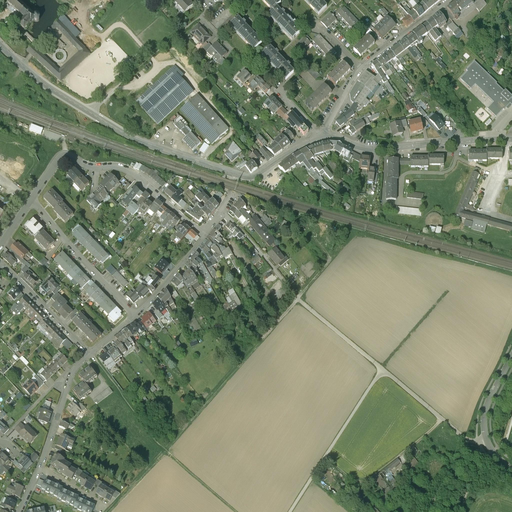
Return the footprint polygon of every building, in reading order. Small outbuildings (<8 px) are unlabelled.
[(11,0),(7,3),(25,20),(23,22),(21,20),(17,23),(20,26),(19,26),(25,32),(34,21),(35,22),(37,22),(38,22),(39,21),(39,20),(40,19),(39,17),(39,16),(38,16),(37,15),(35,16),(34,16),(17,1),(17,0),(11,0)] [(177,0),(174,3),(174,4),(176,2),(182,9),(180,11),(183,14),(194,4),(190,0),(177,0)] [(264,0),(263,1),(269,7),(270,6),(273,10),(276,7),(280,3),(277,0),(264,0)] [(306,0),(311,5),(310,6),(314,10),(315,9),(319,13),(326,6),(322,2),(323,1),(322,0),(306,0)] [(411,0),(406,0),(414,9),(416,9),(413,11),(413,12),(419,18),(423,15),(411,0)] [(422,4),(420,6),(419,4),(415,0),(411,0),(423,15),(428,11),(422,4)] [(424,0),(425,1),(422,4),(428,11),(434,6),(429,0),(424,0)] [(469,0),(458,0),(443,12),(451,21),(455,19),(454,17),(472,4),(469,0)] [(482,0),(479,0),(474,4),(477,8),(477,9),(479,12),(486,5),(482,0)] [(406,6),(404,4),(402,6),(400,3),(399,5),(402,8),(407,14),(410,12),(405,7),(406,6)] [(473,5),(457,17),(460,21),(477,9),(477,8),(474,4),(473,5)] [(293,24),(283,14),(284,13),(283,11),(281,12),(276,7),(273,10),(269,14),(284,29),(283,30),(289,36),(290,35),(293,39),(300,32),(295,26),(296,25),(294,23),(293,24)] [(350,15),(348,12),(346,10),(344,8),(338,14),(340,16),(340,15),(343,17),(342,18),(344,20),(345,19),(347,22),(346,22),(348,25),(349,24),(351,26),(350,27),(352,29),(353,28),(356,31),(361,25),(359,23),(357,21),(355,19),(354,19),(352,17),(353,17),(351,14),(350,15)] [(407,14),(402,8),(400,10),(406,18),(409,16),(407,14)] [(419,18),(413,12),(411,13),(410,12),(407,14),(409,16),(414,22),(419,18)] [(328,16),(326,18),(325,17),(323,20),(324,20),(321,22),(327,28),(329,26),(328,26),(331,23),(331,24),(333,22),(333,21),(335,19),(333,17),(334,16),(333,15),(332,15),(330,13),(328,15),(328,16)] [(234,14),(216,30),(220,34),(230,26),(231,25),(238,18),(234,14)] [(439,14),(432,20),(437,27),(438,29),(446,23),(439,14)] [(63,15),(57,20),(75,39),(80,34),(63,15)] [(406,18),(402,22),(405,26),(407,28),(414,22),(409,16),(406,18)] [(387,17),(384,20),(381,17),(377,20),(389,32),(395,26),(387,17)] [(255,36),(244,25),(245,23),(243,21),(242,23),(238,18),(231,25),(246,41),(245,42),(249,46),(250,45),(254,50),(262,43),(257,38),(258,37),(257,35),(255,36)] [(79,52),(59,71),(32,46),(27,51),(29,53),(61,81),(90,54),(75,39),(57,20),(53,25),(79,52)] [(389,32),(377,20),(374,23),(377,27),(374,30),(382,39),(389,32)] [(432,20),(426,24),(435,35),(437,33),(436,30),(434,30),(437,27),(432,20)] [(462,33),(452,23),(447,27),(453,33),(453,34),(457,38),(462,33)] [(435,35),(426,24),(421,28),(426,35),(427,35),(430,33),(430,35),(432,37),(435,35)] [(201,28),(198,26),(198,25),(190,32),(194,36),(194,35),(200,41),(199,42),(202,45),(210,38),(201,28)] [(421,28),(413,34),(418,41),(426,35),(421,28)] [(46,31),(37,40),(40,43),(48,34),(46,31)] [(372,32),(368,36),(369,37),(372,40),(376,36),(372,32)] [(413,34),(405,40),(410,47),(414,45),(416,44),(418,45),(420,43),(418,41),(413,34)] [(323,40),(321,37),(321,38),(319,35),(313,41),(315,43),(315,42),(318,45),(317,45),(319,48),(320,47),(322,49),(321,50),(323,52),(324,51),(326,54),(325,54),(327,56),(328,56),(331,58),(336,53),(334,51),(332,49),(332,48),(330,46),(329,47),(327,44),(328,44),(326,42),(325,42),(323,40)] [(303,40),(301,42),(300,41),(298,44),(296,46),(302,52),(304,50),(303,50),(306,47),(306,48),(308,46),(308,45),(310,43),(305,37),(302,39),(303,40)] [(369,37),(366,40),(365,39),(356,47),(358,48),(355,51),(360,57),(375,43),(372,40),(369,37)] [(428,37),(420,43),(421,45),(430,39),(428,37)] [(64,47),(56,39),(53,41),(62,50),(64,47)] [(405,40),(399,45),(404,52),(407,49),(410,47),(405,40)] [(222,49),(217,43),(212,47),(207,52),(207,53),(208,52),(211,55),(213,54),(215,56),(212,58),(217,63),(222,58),(227,54),(227,53),(226,54),(222,49)] [(209,44),(203,49),(207,52),(212,47),(209,44)] [(399,45),(390,51),(396,58),(399,55),(404,52),(399,45)] [(287,65),(277,55),(278,53),(276,51),(275,53),(270,47),(263,54),(278,70),(276,71),(282,77),(284,76),(286,79),(294,72),(289,67),(290,66),(288,64),(287,65)] [(411,49),(410,47),(407,49),(415,59),(417,57),(411,49)] [(420,56),(414,47),(411,49),(417,57),(419,59),(421,58),(419,57),(420,56)] [(396,58),(390,51),(387,53),(394,62),(395,61),(397,60),(396,58)] [(394,62),(387,53),(384,56),(389,62),(390,61),(394,67),(396,65),(394,62)] [(409,68),(399,55),(396,58),(397,60),(399,63),(406,71),(409,68)] [(386,65),(381,58),(376,62),(385,73),(389,70),(386,67),(385,66),(386,65)] [(511,102),(511,97),(511,96),(511,93),(506,88),(505,89),(474,61),(467,69),(468,70),(461,78),(472,88),(476,84),(494,101),(488,107),(496,115),(504,107),(505,108),(511,102)] [(385,73),(376,62),(372,65),(376,72),(378,75),(379,77),(382,82),(384,84),(386,87),(388,90),(390,88),(384,77),(387,76),(385,73)] [(340,66),(331,75),(328,78),(335,85),(350,70),(343,63),(340,66)] [(320,76),(311,66),(306,71),(315,80),(320,76)] [(181,79),(172,69),(136,101),(158,125),(193,92),(183,81),(186,78),(184,76),(181,79)] [(241,75),(237,79),(242,84),(250,77),(245,71),(241,75)] [(366,72),(357,82),(349,95),(351,102),(354,104),(358,106),(359,107),(366,98),(368,95),(371,92),(371,93),(376,88),(382,82),(379,77),(378,75),(375,79),(366,72)] [(265,85),(258,78),(248,88),(252,92),(258,87),(261,89),(265,85)] [(270,90),(265,85),(261,89),(265,94),(270,90)] [(325,86),(306,104),(312,111),(331,93),(325,86)] [(376,88),(371,93),(371,92),(368,95),(371,97),(378,89),(376,88)] [(207,107),(204,104),(204,103),(203,104),(200,100),(201,100),(200,99),(200,100),(197,97),(197,96),(196,95),(195,96),(196,97),(193,99),(192,99),(192,100),(189,103),(188,102),(188,103),(185,106),(184,107),(181,110),(181,109),(180,110),(181,111),(184,114),(184,115),(184,114),(188,118),(187,118),(187,119),(188,118),(191,122),(190,122),(191,122),(194,126),(195,126),(198,129),(197,130),(198,130),(201,133),(201,134),(202,133),(205,137),(204,137),(205,138),(205,137),(212,145),(228,130),(221,123),(221,122),(221,123),(217,119),(218,119),(218,118),(217,119),(214,115),(210,111),(211,111),(210,111),(207,108),(207,107)] [(272,97),(264,105),(269,110),(270,109),(277,102),(272,97)] [(366,98),(359,107),(355,114),(356,114),(358,111),(358,112),(362,108),(364,106),(365,106),(369,101),(366,98)] [(277,102),(270,109),(275,114),(277,112),(281,108),(282,107),(277,102)] [(350,110),(342,117),(346,121),(347,120),(348,121),(349,120),(350,121),(351,119),(350,118),(354,115),(353,114),(357,109),(358,106),(354,104),(350,110)] [(287,113),(281,108),(277,112),(287,122),(287,121),(288,122),(291,120),(288,117),(286,115),(287,113)] [(444,126),(435,115),(429,120),(439,131),(444,126)] [(342,117),(336,121),(340,126),(344,123),(345,124),(347,123),(346,121),(342,117)] [(357,124),(352,127),(356,132),(370,124),(369,122),(367,119),(365,120),(362,121),(361,122),(357,124)] [(415,121),(409,123),(411,134),(422,131),(421,124),(420,120),(417,121),(416,119),(415,119),(415,121)] [(293,121),(291,120),(288,122),(290,124),(293,128),(295,127),(296,126),(295,124),(293,121)] [(299,120),(295,124),(296,126),(299,129),(304,126),(299,120)] [(185,127),(180,121),(178,123),(176,121),(173,124),(175,126),(180,132),(181,131),(186,137),(190,133),(184,127),(185,127)] [(43,129),(31,124),(29,130),(41,135),(43,129)] [(400,124),(390,126),(393,136),(403,133),(401,128),(400,124)] [(304,126),(299,129),(304,135),(308,131),(304,126)] [(288,131),(282,136),(288,143),(294,138),(291,134),(288,130),(288,131)] [(186,137),(183,140),(193,151),(200,143),(191,133),(190,133),(186,137)] [(261,136),(257,139),(263,147),(267,144),(263,139),(261,136)] [(288,143),(282,136),(274,142),(282,151),(290,145),(288,143)] [(273,144),(268,149),(274,156),(282,151),(274,142),(273,141),(271,142),(273,144)] [(233,142),(225,150),(227,152),(225,154),(231,162),(238,156),(237,154),(240,151),(241,153),(241,152),(233,142)] [(330,142),(321,143),(323,153),(325,152),(325,154),(329,154),(329,152),(332,151),(330,142)] [(338,143),(330,142),(332,151),(334,150),(341,154),(345,147),(338,143)] [(321,143),(312,146),(316,155),(317,155),(319,157),(319,156),(322,155),(321,153),(323,153),(321,143)] [(52,144),(49,151),(54,153),(57,147),(52,144)] [(81,145),(79,152),(94,157),(96,150),(81,145)] [(312,146),(306,149),(317,163),(320,161),(316,156),(317,155),(316,155),(312,146)] [(352,150),(345,147),(341,154),(345,156),(343,159),(349,162),(351,157),(352,156),(351,155),(353,152),(352,151),(352,150)] [(317,163),(306,149),(299,153),(312,168),(313,170),(316,167),(319,172),(322,169),(317,163)] [(502,150),(486,150),(486,151),(469,151),(469,161),(486,161),(486,159),(502,159),(502,150)] [(252,154),(249,156),(254,162),(260,157),(255,151),(252,154)] [(360,156),(353,152),(351,155),(352,156),(351,157),(360,162),(360,156)] [(312,168),(299,153),(294,156),(294,155),(292,156),(292,157),(298,163),(300,165),(303,162),(310,170),(310,169),(312,168)] [(370,157),(360,156),(360,162),(359,168),(369,169),(369,168),(370,157)] [(444,156),(428,156),(428,157),(410,157),(410,159),(410,165),(410,167),(428,167),(428,165),(444,165),(444,156)] [(292,157),(278,167),(281,170),(282,170),(285,173),(298,163),(292,157)] [(398,159),(388,159),(388,179),(386,179),(386,200),(396,200),(396,180),(398,180),(398,165),(398,159)] [(251,161),(247,164),(246,161),(243,163),(245,165),(245,166),(250,173),(257,168),(251,161)] [(7,167),(4,172),(12,178),(16,172),(20,175),(24,170),(17,165),(13,171),(7,167)] [(330,173),(326,167),(325,168),(322,170),(330,179),(333,177),(330,173)] [(482,170),(475,167),(457,210),(462,212),(463,212),(473,188),(474,188),(482,170)] [(82,175),(75,168),(68,175),(74,182),(82,175)] [(313,170),(312,168),(310,169),(313,172),(310,175),(315,180),(332,194),(334,192),(321,180),(322,179),(320,175),(318,176),(313,170)] [(166,183),(153,172),(150,176),(162,188),(166,183)] [(110,174),(105,179),(106,179),(99,186),(101,187),(108,194),(118,183),(119,182),(118,182),(110,174)] [(74,182),(74,183),(81,190),(89,183),(82,175),(74,182)] [(130,185),(123,178),(118,182),(119,182),(118,183),(126,190),(130,185)] [(108,194),(101,187),(87,201),(95,210),(101,204),(100,203),(109,195),(108,194)] [(134,187),(121,202),(129,208),(131,205),(132,206),(134,205),(141,197),(143,195),(134,187)] [(170,187),(165,193),(171,199),(176,193),(170,187)] [(63,202),(52,190),(44,198),(55,210),(54,211),(65,222),(73,214),(62,203),(63,202)] [(178,191),(171,199),(178,205),(182,201),(179,198),(182,195),(178,191)] [(219,191),(215,196),(215,195),(212,197),(213,198),(212,199),(216,203),(223,196),(219,191)] [(143,195),(141,197),(143,198),(136,207),(134,205),(132,206),(131,205),(129,208),(128,209),(135,214),(139,209),(147,200),(150,196),(145,192),(143,195)] [(423,194),(407,192),(407,198),(423,200),(423,194)] [(201,195),(199,193),(195,197),(201,203),(202,201),(206,205),(204,207),(205,208),(211,215),(215,210),(201,195)] [(212,199),(210,201),(203,193),(201,195),(215,210),(219,206),(216,203),(212,199)] [(147,200),(139,209),(146,215),(149,210),(152,206),(153,205),(147,200)] [(157,200),(154,204),(154,205),(153,206),(152,206),(149,210),(154,213),(156,215),(158,212),(162,207),(163,206),(157,200)] [(240,200),(233,207),(238,212),(246,221),(247,222),(250,218),(246,213),(242,209),(245,206),(240,200)] [(182,201),(178,205),(182,209),(186,204),(182,201)] [(204,209),(197,203),(195,205),(197,207),(204,215),(208,219),(211,215),(205,208),(204,209)] [(261,223),(254,214),(253,215),(245,206),(242,209),(246,213),(250,218),(247,222),(248,223),(266,243),(273,237),(265,227),(261,223)] [(162,207),(158,212),(160,214),(159,215),(161,217),(162,215),(163,216),(167,210),(162,207)] [(201,217),(192,211),(193,210),(190,207),(186,212),(200,222),(203,219),(201,217)] [(204,215),(197,207),(192,211),(201,217),(204,215)] [(233,207),(228,213),(233,217),(235,215),(242,224),(243,223),(246,221),(238,212),(233,207)] [(422,210),(396,207),(395,213),(421,216),(422,210)] [(167,210),(163,216),(162,215),(161,217),(160,218),(165,222),(167,219),(171,213),(167,210)] [(511,225),(463,212),(462,212),(457,210),(454,216),(486,224),(482,236),(487,237),(490,225),(511,231),(511,225)] [(171,213),(167,219),(165,222),(164,223),(165,224),(164,225),(165,226),(169,220),(172,222),(176,217),(171,213)] [(133,228),(138,221),(134,218),(129,224),(133,228)] [(44,230),(33,219),(25,227),(36,238),(43,231),(44,230)] [(221,222),(214,230),(217,232),(224,225),(221,222)] [(235,228),(229,222),(225,226),(231,232),(235,228)] [(173,224),(168,230),(171,233),(176,226),(175,225),(173,224)] [(181,228),(180,227),(176,231),(178,233),(174,237),(176,238),(172,242),(177,246),(185,237),(191,230),(184,224),(181,228)] [(85,232),(78,226),(72,232),(74,234),(72,235),(76,240),(85,232)] [(243,236),(237,229),(235,228),(231,232),(233,233),(232,234),(235,237),(236,236),(240,239),(243,236)] [(191,230),(185,237),(188,239),(189,241),(192,244),(193,243),(192,242),(193,241),(197,236),(191,230)] [(214,230),(208,237),(213,241),(214,240),(219,244),(222,240),(219,238),(221,236),(217,232),(214,230)] [(36,238),(35,239),(46,250),(54,242),(43,231),(36,238)] [(89,237),(85,232),(76,240),(81,245),(89,237)] [(94,241),(89,237),(81,245),(85,249),(94,241)] [(213,241),(208,237),(206,240),(217,249),(221,257),(222,259),(223,259),(231,254),(228,249),(225,250),(224,248),(222,249),(220,247),(219,247),(213,242),(213,241)] [(273,237),(266,243),(269,247),(274,243),(273,242),(275,240),(273,237)] [(94,241),(85,249),(90,254),(100,245),(95,240),(94,241)] [(217,249),(206,240),(202,246),(208,251),(209,249),(211,250),(215,254),(212,257),(215,261),(216,260),(218,264),(220,262),(218,259),(221,257),(217,249)] [(230,244),(228,241),(225,243),(228,249),(231,254),(234,259),(240,255),(232,243),(230,244)] [(32,256),(18,243),(16,245),(15,244),(11,249),(12,250),(22,260),(23,260),(25,258),(27,256),(30,259),(32,256)] [(100,245),(90,254),(95,259),(103,251),(104,249),(100,245)] [(208,251),(202,246),(199,249),(204,256),(206,254),(208,252),(209,251),(208,251)] [(284,259),(276,249),(268,255),(277,266),(278,264),(284,260),(284,259)] [(22,260),(12,250),(10,252),(16,258),(23,264),(26,262),(23,260),(22,260)] [(198,250),(191,259),(194,262),(197,259),(200,255),(200,252),(199,251),(198,250)] [(103,251),(95,259),(99,264),(101,262),(102,264),(109,258),(110,259),(112,257),(108,253),(106,255),(103,251)] [(16,258),(10,252),(8,254),(14,260),(16,258)] [(8,254),(6,253),(2,257),(11,266),(15,261),(14,260),(8,254)] [(61,254),(60,253),(54,259),(53,260),(52,261),(58,266),(59,266),(67,258),(63,253),(61,254)] [(215,265),(208,255),(206,254),(204,256),(208,261),(211,267),(212,267),(215,265)] [(257,255),(250,261),(253,265),(256,263),(255,261),(259,258),(257,255)] [(43,258),(39,263),(44,268),(47,263),(48,262),(43,258)] [(67,258),(59,266),(63,270),(72,262),(67,258)] [(284,260),(278,264),(280,267),(288,260),(286,258),(284,259),(284,260)] [(191,259),(185,267),(189,270),(193,266),(192,265),(194,262),(191,259)] [(208,274),(201,262),(197,259),(194,262),(198,265),(201,269),(201,270),(207,281),(208,280),(211,278),(208,274)] [(169,266),(162,260),(155,269),(162,274),(169,266)] [(214,270),(211,267),(208,261),(205,263),(207,267),(206,268),(213,279),(217,276),(214,270)] [(31,266),(26,262),(23,264),(21,266),(22,267),(20,269),(21,271),(25,266),(28,269),(31,266)] [(72,262),(63,270),(68,275),(76,267),(72,262)] [(28,269),(25,266),(21,271),(25,275),(28,272),(29,273),(30,271),(28,269)] [(189,270),(189,271),(181,279),(183,282),(185,284),(184,285),(187,289),(191,287),(192,286),(194,289),(199,286),(197,283),(198,282),(197,280),(194,275),(197,273),(196,268),(193,266),(189,270)] [(76,267),(68,275),(67,276),(71,281),(81,272),(76,267)] [(30,271),(29,273),(28,272),(25,275),(23,277),(33,286),(38,280),(32,276),(33,274),(30,271)] [(81,272),(71,281),(76,286),(77,284),(85,276),(81,272)] [(289,279),(292,282),(298,276),(295,273),(289,279)] [(143,283),(140,280),(142,278),(138,274),(134,279),(141,285),(143,283)] [(268,274),(263,277),(267,282),(271,279),(268,274)] [(178,275),(171,283),(177,288),(183,282),(181,279),(178,275)] [(85,276),(77,284),(82,289),(83,288),(90,281),(85,276)] [(155,277),(147,286),(143,283),(141,285),(142,286),(149,292),(152,294),(155,290),(153,288),(159,281),(155,277)] [(58,287),(50,279),(42,286),(41,288),(46,293),(50,289),(52,291),(54,289),(55,290),(58,287)] [(90,281),(83,288),(85,290),(93,282),(91,280),(90,281)] [(93,282),(85,290),(86,292),(94,284),(93,282)] [(94,284),(86,292),(86,293),(85,293),(89,298),(90,298),(99,289),(94,284)] [(135,292),(133,290),(126,296),(134,304),(137,301),(136,300),(138,297),(140,299),(142,298),(143,299),(145,296),(149,292),(142,286),(135,292)] [(16,287),(8,295),(14,300),(17,297),(21,293),(16,287)] [(58,287),(55,290),(54,289),(52,291),(51,292),(55,295),(57,293),(61,290),(58,287)] [(199,300),(191,287),(187,289),(192,297),(195,303),(199,300)] [(99,289),(90,298),(89,299),(93,303),(95,302),(103,294),(99,289)] [(166,290),(158,298),(163,305),(165,303),(169,300),(171,298),(166,290)] [(55,295),(51,299),(55,302),(61,296),(57,293),(55,295)] [(245,309),(235,293),(230,296),(238,308),(241,312),(243,310),(245,309)] [(103,294),(95,302),(99,307),(108,299),(103,294)] [(25,297),(19,303),(20,304),(18,306),(18,307),(13,311),(17,315),(24,308),(27,310),(32,304),(29,301),(25,297)] [(61,299),(52,307),(55,310),(58,312),(65,306),(66,305),(61,299)] [(108,299),(99,307),(104,311),(112,303),(108,299)] [(166,310),(159,300),(157,301),(156,301),(155,302),(154,303),(154,304),(153,305),(155,308),(154,309),(156,311),(157,312),(158,311),(161,314),(166,310)] [(112,303),(104,311),(108,316),(117,308),(112,303)] [(173,315),(165,303),(163,305),(171,316),(173,315)] [(37,308),(32,304),(27,310),(24,313),(26,316),(28,315),(32,319),(33,317),(39,311),(36,309),(37,308)] [(72,313),(65,306),(66,306),(65,306),(58,312),(58,313),(65,320),(69,317),(72,313),(72,312),(72,313)] [(117,308),(108,316),(107,317),(114,323),(121,316),(120,315),(122,313),(117,308)] [(72,313),(69,317),(71,319),(74,316),(78,312),(76,309),(72,313)] [(241,312),(235,316),(237,319),(245,313),(243,310),(241,312)] [(44,315),(39,311),(33,317),(40,324),(45,319),(46,318),(44,316),(44,315)] [(156,311),(153,313),(159,319),(163,316),(161,314),(158,311),(157,312),(156,311)] [(149,313),(141,319),(142,321),(140,323),(145,329),(151,324),(152,325),(156,322),(149,313)] [(91,325),(80,314),(76,318),(72,322),(78,328),(78,329),(82,333),(91,325)] [(50,323),(45,319),(40,324),(36,328),(43,334),(52,326),(49,323),(50,323)] [(140,323),(137,326),(134,323),(132,324),(132,325),(127,329),(132,337),(137,333),(139,336),(146,330),(145,329),(140,323)] [(52,326),(43,334),(50,342),(59,333),(56,330),(57,330),(52,325),(52,326)] [(101,335),(91,325),(82,333),(86,337),(87,337),(92,343),(101,335)] [(127,329),(121,334),(130,345),(133,343),(130,339),(132,337),(127,329)] [(255,331),(250,335),(254,339),(259,335),(255,331)] [(64,337),(59,332),(59,333),(50,342),(57,348),(66,340),(63,337),(64,337)] [(121,334),(115,338),(119,342),(121,345),(124,343),(124,344),(128,349),(131,347),(130,345),(121,334)] [(121,345),(119,342),(114,346),(113,345),(115,348),(121,356),(123,354),(127,352),(121,345)] [(131,347),(128,349),(129,350),(127,352),(123,354),(125,357),(135,349),(134,348),(133,346),(131,347)] [(121,356),(115,348),(107,354),(114,363),(122,357),(121,356)] [(62,354),(59,357),(55,361),(60,367),(62,364),(63,365),(67,360),(62,354)] [(107,354),(100,359),(109,370),(115,365),(114,363),(107,354)] [(20,359),(27,366),(29,364),(22,356),(21,358),(20,359)] [(54,361),(52,364),(48,368),(53,374),(56,371),(60,367),(55,361),(54,361)] [(12,367),(9,371),(13,376),(17,372),(12,367)] [(90,367),(78,375),(83,382),(73,390),(80,400),(84,398),(83,397),(88,394),(88,395),(92,392),(86,385),(89,383),(89,382),(93,379),(94,379),(97,377),(90,367)] [(48,368),(45,371),(41,375),(42,376),(46,380),(49,378),(53,374),(48,368)] [(39,379),(35,375),(33,377),(37,381),(33,384),(38,388),(39,389),(44,384),(43,383),(39,379)] [(33,384),(29,381),(26,384),(27,385),(24,388),(31,395),(38,388),(33,384)] [(109,388),(93,400),(97,405),(112,392),(109,388)] [(26,411),(31,406),(28,403),(23,408),(26,411)] [(73,403),(66,410),(75,417),(81,411),(77,407),(73,403)] [(85,408),(80,403),(77,407),(81,411),(81,412),(85,408)] [(43,410),(40,409),(39,413),(41,414),(39,421),(47,423),(51,413),(47,411),(43,410)] [(66,424),(62,422),(59,427),(67,430),(68,429),(69,426),(68,425),(66,424)] [(25,428),(20,423),(15,429),(20,434),(25,428)] [(37,435),(27,426),(25,428),(20,434),(30,443),(37,435)] [(75,441),(62,435),(56,446),(62,449),(65,450),(69,443),(73,446),(75,441)] [(2,453),(0,454),(0,462),(0,463),(0,462),(0,468),(4,464),(8,460),(2,453)] [(34,453),(28,460),(33,464),(39,457),(34,453)] [(64,459),(57,455),(51,463),(52,463),(51,464),(55,467),(54,468),(61,472),(61,473),(65,475),(70,467),(71,466),(63,461),(64,459)] [(28,460),(24,456),(17,463),(16,465),(15,466),(24,473),(33,464),(28,460)] [(397,460),(374,479),(386,494),(398,485),(391,476),(393,474),(390,471),(400,463),(397,460)] [(70,467),(65,475),(71,479),(74,475),(76,471),(70,467)] [(82,475),(82,474),(79,478),(77,482),(83,487),(88,479),(82,475)] [(95,482),(88,479),(83,487),(90,491),(94,485),(95,483),(95,482)] [(91,504),(78,498),(78,497),(62,489),(62,488),(59,487),(59,486),(45,480),(44,482),(42,487),(41,490),(58,497),(58,499),(74,506),(73,508),(83,511),(91,511),(94,506),(91,504)] [(15,485),(13,489),(9,487),(7,491),(7,492),(12,494),(19,498),(21,494),(20,493),(22,488),(16,484),(15,485)] [(101,485),(99,488),(96,493),(103,497),(108,489),(101,485)] [(114,493),(108,489),(103,497),(109,502),(112,497),(114,493)] [(16,502),(7,498),(4,505),(11,508),(13,509),(16,502)] [(378,511),(367,502),(362,508),(366,511),(378,511)]
